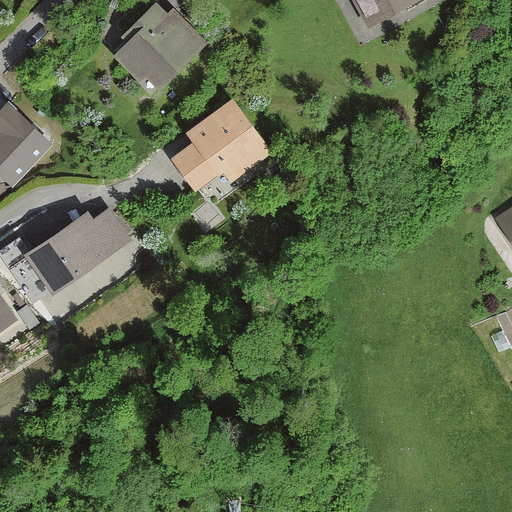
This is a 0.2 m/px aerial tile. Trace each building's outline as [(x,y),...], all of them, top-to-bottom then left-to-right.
[(358,0),(370,21),(409,0),(358,0)] [(132,40),(117,56),(139,77),(146,70),(159,84),(200,43),(179,22),(174,27),(156,9),(128,36),(132,40)] [(267,150),(232,102),(190,133),(197,142),(175,158),(194,182),(215,167),(219,173),(226,167),(233,176),(267,150)] [(49,143),(8,104),(0,112),(0,171),(12,183),(49,143)] [(282,157),(267,168),(277,182),(292,171),(282,157)] [(511,207),(495,219),(511,243),(511,207)] [(88,214),(29,254),(47,280),(54,290),(127,239),(109,212),(94,223),(88,214)] [(31,292),(47,280),(29,254),(18,238),(0,249),(0,256),(13,276),(31,292)] [(0,326),(13,318),(0,299),(0,326)] [(26,306),(19,311),(29,327),(37,322),(26,306)]
